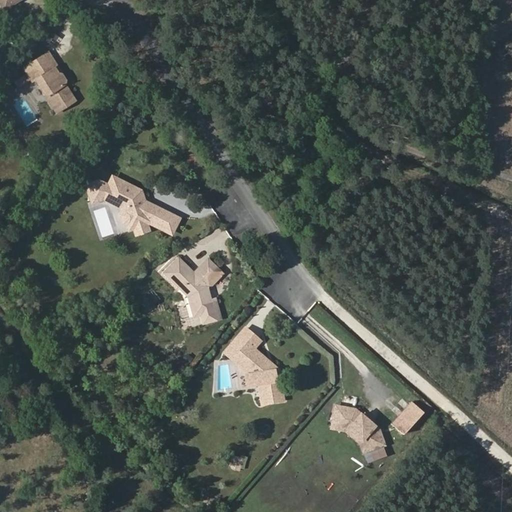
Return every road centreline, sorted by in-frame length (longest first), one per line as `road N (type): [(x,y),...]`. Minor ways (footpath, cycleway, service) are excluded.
road 1 (residential): [(303,278),(121,0)]
road 2 (track): [(511,458),(303,278)]
